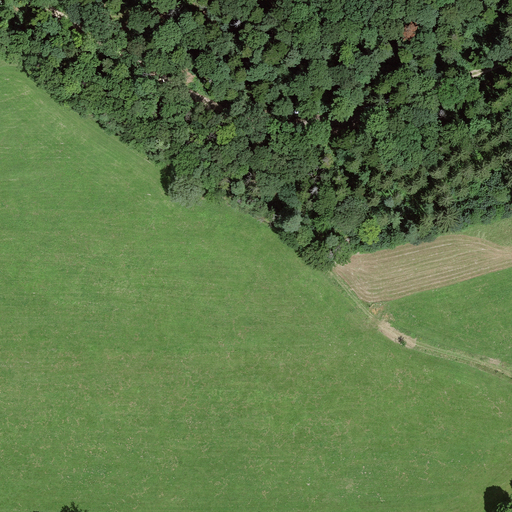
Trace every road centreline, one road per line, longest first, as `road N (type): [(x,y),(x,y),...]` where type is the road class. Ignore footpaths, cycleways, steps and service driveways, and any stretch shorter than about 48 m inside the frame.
road 1 (track): [(511,377),(375,323),(290,230),(86,106),(0,31)]
road 2 (track): [(511,62),(348,119),(249,119),(148,70),(35,0)]
road 3 (track): [(325,265),(320,155),(307,136),(249,119)]
